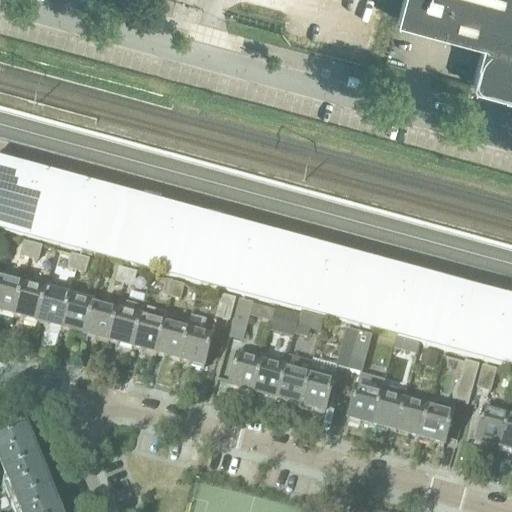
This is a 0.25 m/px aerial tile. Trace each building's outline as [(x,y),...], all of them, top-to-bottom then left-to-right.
[(511,0),(402,0),(397,20),(483,43),(472,82),(475,86),(511,96),(511,0)] [(103,195),(7,169),(0,193),(0,230),(87,255),(103,195)] [(103,195),(87,255),(164,276),(180,216),(103,195)] [(258,237),(180,216),(164,276),(241,297),(258,237)] [(335,258),(258,237),(241,297),(319,317),(335,258)] [(31,248),(22,246),(19,259),(28,262),(31,248)] [(31,248),(28,262),(37,264),(41,250),(31,248)] [(335,258),(319,317),(396,338),(412,279),(335,258)] [(79,261),(70,259),(66,273),(75,275),(79,261)] [(88,264),(79,261),(75,275),(84,278),(88,264)] [(126,274),(117,271),(113,286),(122,288),(126,274)] [(0,316),(10,319),(20,280),(0,274),(0,316)] [(136,276),(126,274),(122,288),(132,291),(136,276)] [(470,294),(412,279),(396,338),(401,340),(412,343),(454,354),(470,294)] [(20,280),(10,319),(34,326),(42,295),(19,289),(22,281),(20,280)] [(174,287),(165,284),(162,298),(170,301),(174,287)] [(174,287),(170,301),(179,303),(183,289),(174,287)] [(42,295),(34,326),(58,332),(68,295),(43,289),(42,295)] [(511,368),(511,305),(470,294),(454,354),(511,370),(511,368)] [(83,339),(91,309),(92,302),(68,295),(58,332),(83,339)] [(233,301),(222,298),(216,319),(227,323),(233,301)] [(251,306),(239,303),(228,339),(240,343),(251,306)] [(107,346),(132,352),(140,322),(138,321),(140,312),(118,306),(115,315),(107,346)] [(83,339),(107,346),(115,315),(91,309),(83,339)] [(155,359),(165,320),(164,320),(162,328),(140,322),(132,352),(155,359)] [(165,320),(155,359),(178,365),(189,326),(165,320)] [(189,326),(178,365),(202,372),(210,342),(213,332),(189,326)] [(352,356),(358,336),(346,333),(340,353),(352,356)] [(358,336),(352,356),(365,359),(370,339),(358,336)] [(410,352),(412,343),(401,340),(398,349),(410,352)] [(238,352),(235,361),(227,391),(251,397),(261,358),(238,352)] [(423,354),(419,369),(434,373),(438,358),(423,354)] [(261,358),(251,397),(275,404),(285,365),(261,358)] [(452,403),(466,407),(477,368),(465,364),(459,386),(457,385),(452,403)] [(275,404),(299,410),(309,372),(308,372),(306,378),(284,372),(286,365),(285,365),(275,404)] [(495,372),(482,369),(476,390),(489,394),(495,372)] [(309,372),(299,410),(323,417),(331,387),(334,379),(309,372)] [(346,423),(370,430),(378,399),(368,396),(370,392),(356,388),(355,393),(346,423)] [(378,399),(370,430),(393,436),(402,406),(404,397),(380,391),(378,399)] [(417,443),(443,450),(453,410),(428,403),(426,412),(417,443)] [(393,436),(417,443),(426,412),(402,406),(393,436)] [(507,414),(484,407),(474,445),(497,452),(507,414)] [(511,415),(507,414),(497,452),(511,455),(511,415)] [(43,482),(39,472),(30,450),(31,449),(25,434),(18,437),(19,438),(0,445),(0,476),(13,509),(49,495),(44,482),(43,482)] [(54,511),(53,508),(55,508),(49,495),(13,509),(14,511),(54,511)]
